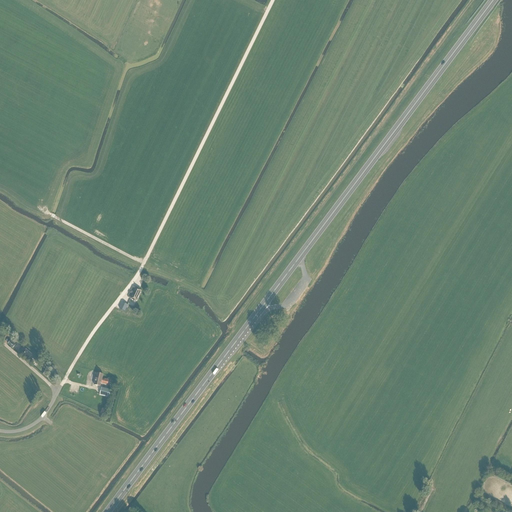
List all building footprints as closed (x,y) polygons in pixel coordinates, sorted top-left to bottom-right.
[(128,298),(131,299),(130,299),(136,302),(141,290),(136,288),(133,287),(131,291),(134,292),(133,293),(130,292),(128,298)] [(128,305),(122,302),(119,309),(125,311),(128,305)] [(32,364),(37,359),(26,350),(22,347),(19,351),(22,353),(21,355),(32,364)] [(41,371),(41,372),(41,373),(43,374),(42,374),(46,378),(50,374),(46,371),(45,371),(44,370),(43,369),(42,370),(41,371)] [(102,380),(103,375),(95,373),(94,379),(96,379),(94,385),(100,387),(101,383),(108,385),(109,380),(105,379),(104,380),(102,380)] [(111,390),(101,388),(99,396),(109,398),(111,390)]
